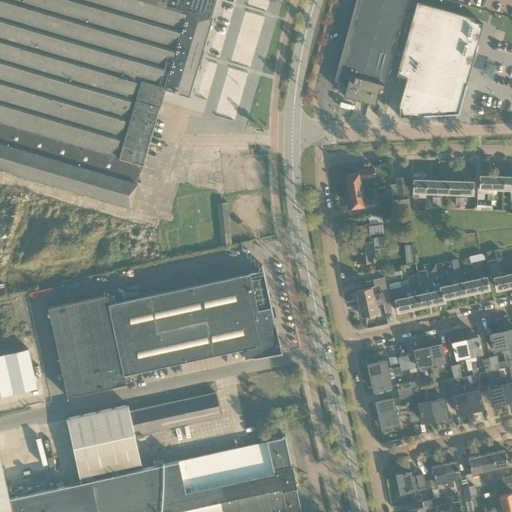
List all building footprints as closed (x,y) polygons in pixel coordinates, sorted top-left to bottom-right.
[(0,0),(0,167),(130,207),(165,87),(188,94),(197,62),(202,63),(203,59),(204,59),(205,55),(204,54),(205,50),(201,49),(211,17),(209,16),(213,0),(0,0)] [(362,101),(368,103),(375,105),(379,88),(383,89),(407,0),(360,0),(339,78),(348,80),(343,96),(362,101)] [(399,105),(399,117),(454,113),(458,99),(462,100),(464,91),(465,92),(467,84),(466,84),(483,24),(473,21),(474,18),(417,2),(396,75),(406,78),(399,105)] [(346,174),(349,192),(362,189),(360,179),(375,176),(373,168),(368,169),(358,170),(358,173),(346,174)] [(491,200),(492,176),(480,175),(480,187),(488,188),(487,200),(491,200)] [(504,176),(492,176),(491,200),(496,200),(496,188),(503,188),(504,176)] [(511,207),(511,176),(504,176),(503,188),(511,188),(510,208),(511,207)] [(395,178),(397,194),(408,193),(406,177),(395,178)] [(418,192),(425,192),(425,180),(414,179),(413,204),(418,204),(418,192)] [(438,180),(425,180),(425,192),(432,192),(432,196),(437,197),(437,193),(438,180)] [(448,181),(438,180),(437,193),(448,193),(448,181)] [(448,193),(460,193),(460,181),(448,181),(448,193)] [(472,181),(460,181),(460,193),(471,194),(472,181)] [(364,199),(362,189),(349,192),(351,208),(364,206),(364,208),(379,205),(378,197),(368,199),(364,199)] [(408,193),(397,194),(398,199),(392,200),(393,210),(409,209),(408,193)] [(157,198),(151,222),(159,224),(165,200),(157,198)] [(477,200),(477,209),(491,210),(491,200),(487,200),(477,200)] [(227,202),(217,203),(221,245),(231,244),(227,202)] [(384,216),(385,223),(397,221),(396,215),(384,216)] [(382,223),(368,224),(359,225),(360,233),(361,233),(362,242),(356,242),(357,252),(356,252),(356,259),(357,259),(358,262),(374,260),(372,248),(385,246),(382,223)] [(507,262),(503,263),(508,287),(511,285),(511,273),(509,274),(507,262)] [(498,264),(501,276),(494,277),(497,289),(508,287),(503,263),(498,264)] [(388,268),(390,276),(401,274),(400,266),(388,268)] [(473,275),(474,279),(477,291),(488,289),(486,277),(478,278),(476,267),(472,268),(473,275)] [(275,343),(279,342),(264,274),(251,278),(250,273),(108,304),(106,294),(48,307),(67,396),(126,384),(124,374),(241,349),(243,358),(252,356),(252,357),(271,352),(271,348),(273,345),(275,343)] [(373,279),(374,287),(380,285),(385,284),(384,277),(373,279)] [(431,279),(427,280),(432,304),(444,301),(443,299),(441,289),(434,290),(431,279)] [(451,280),(454,296),(466,294),(463,282),(456,283),(455,279),(451,280)] [(477,291),(474,279),(463,282),(466,294),(477,291)] [(425,292),(418,294),(421,306),(432,304),(427,280),(423,281),(425,292)] [(451,280),(447,281),(447,285),(440,287),(441,289),(443,299),(454,296),(451,280)] [(126,298),(140,295),(137,282),(124,285),(126,298)] [(382,298),(388,297),(385,284),(380,285),(381,293),(375,294),(375,296),(373,296),(371,287),(356,290),(358,303),(382,298)] [(410,309),(421,306),(418,294),(411,295),(409,284),(404,285),(410,309)] [(398,311),(410,309),(404,285),(400,286),(403,297),(396,299),(398,311)] [(388,298),(388,297),(382,298),(358,303),(361,316),(377,312),(374,303),(377,303),(377,305),(383,303),(385,312),(391,311),(388,298)] [(511,329),(503,332),(507,347),(508,352),(510,361),(511,360),(511,351),(511,346),(511,329)] [(507,347),(503,332),(490,334),(494,350),(503,348),(505,362),(510,361),(508,352),(507,347)] [(465,340),(469,356),(470,361),(472,369),(476,368),(475,361),(476,360),(474,355),(482,353),(478,337),(465,340)] [(453,343),(456,359),(469,356),(465,340),(453,343)] [(427,347),(431,364),(444,361),(440,344),(427,347)] [(31,346),(7,352),(16,391),(40,385),(31,346)] [(434,377),(432,368),(431,364),(427,347),(415,350),(419,367),(427,365),(428,370),(430,378),(434,377)] [(7,352),(0,353),(0,395),(16,391),(7,352)] [(390,364),(399,362),(399,358),(398,355),(388,357),(390,364)] [(412,355),(405,356),(408,368),(414,367),(412,355)] [(401,370),(408,368),(405,356),(399,358),(399,362),(401,370)] [(495,356),(489,358),(492,370),(497,369),(498,368),(496,356),(495,356)] [(492,370),(489,358),(483,359),(485,371),(492,370)] [(386,361),(368,364),(371,377),(388,373),(391,373),(392,372),(401,371),(400,366),(392,368),(387,369),(386,361)] [(452,366),(454,378),(461,377),(458,365),(452,366)] [(504,376),(505,376),(503,367),(498,368),(497,369),(499,377),(504,376)] [(479,373),(481,385),(488,383),(485,371),(479,373)] [(388,373),(371,377),(374,390),(391,386),(389,378),(388,373)] [(499,377),(504,401),(511,399),(511,382),(505,384),(504,376),(499,377)] [(492,404),(504,401),(499,377),(495,378),(497,386),(488,388),(492,404)] [(397,384),(399,390),(411,388),(409,381),(397,384)] [(468,384),(464,385),(470,410),(482,407),(478,390),(470,392),(468,384)] [(457,413),(470,410),(464,385),(460,386),(461,394),(453,396),(457,413)] [(444,398),(435,400),(434,395),(432,387),(428,388),(430,397),(435,418),(448,415),(444,398)] [(411,388),(399,390),(400,397),(412,394),(411,388)] [(435,418),(430,397),(428,388),(424,389),(427,402),(418,404),(422,421),(435,418)] [(133,435),(220,416),(215,393),(128,412),(127,406),(65,419),(79,483),(9,498),(0,458),(0,511),(300,511),(295,488),(296,488),(292,466),(290,466),(284,437),(270,440),(270,441),(94,479),(91,480),(90,476),(140,465),(133,435)] [(376,402),(379,414),(395,411),(394,406),(392,398),(376,402)] [(415,407),(408,409),(411,421),(418,419),(415,407)] [(398,410),(395,411),(379,414),(382,427),(398,424),(396,415),(409,413),(408,408),(398,410)] [(504,450),(492,453),(496,469),(508,466),(504,450)] [(496,469),(492,453),(480,456),(479,456),(483,472),(496,469)] [(485,480),(483,472),(479,456),(468,458),(472,475),(479,473),(480,479),(482,481),(485,480)] [(444,464),(448,480),(449,486),(449,487),(454,486),(452,479),(460,477),(456,461),(444,464)] [(449,486),(448,480),(444,464),(427,468),(429,480),(434,478),(435,483),(443,482),(444,487),(449,486)] [(411,477),(410,471),(397,475),(401,492),(414,489),(415,494),(420,493),(419,489),(426,488),(423,473),(416,475),(416,476),(411,477)] [(500,478),(501,484),(511,482),(510,476),(500,478)] [(511,487),(511,484),(511,482),(501,484),(503,490),(511,487)] [(474,485),(468,487),(470,497),(476,496),(474,485)] [(470,497),(468,487),(462,488),(464,498),(470,497)] [(437,489),(432,490),(433,498),(434,500),(440,499),(438,488),(437,489)] [(511,492),(499,495),(502,509),(511,507),(511,492)] [(440,499),(434,500),(435,506),(452,502),(451,496),(440,499)] [(423,507),(408,510),(408,511),(430,511),(436,511),(435,506),(434,500),(433,498),(422,501),(423,507)]
